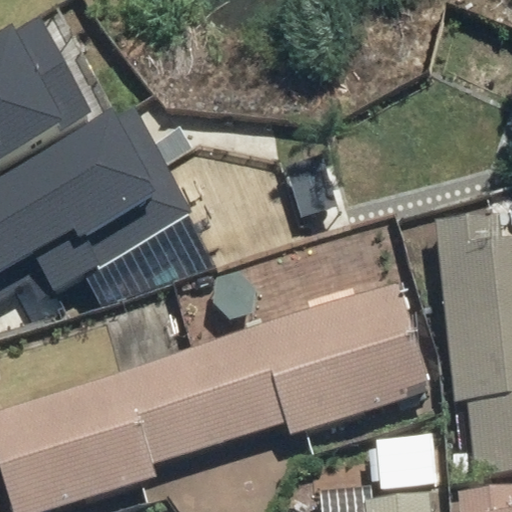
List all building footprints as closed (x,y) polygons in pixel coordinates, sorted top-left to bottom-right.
[(45,33),(0,58),(0,176),(96,124),(45,33)] [(139,123),(0,198),(0,305),(31,289),(41,307),(194,224),(139,123)] [(503,225),(439,232),(458,413),(470,412),(478,483),(511,479),(511,246),(506,248),(503,225)] [(402,297),(0,419),(0,462),(15,511),(71,511),(161,485),(157,472),(291,431),(294,444),(435,401),(402,297)] [(511,511),(511,495),(455,502),(456,511),(511,511)] [(368,511),(434,511),(433,502),(368,509),(368,511)]
